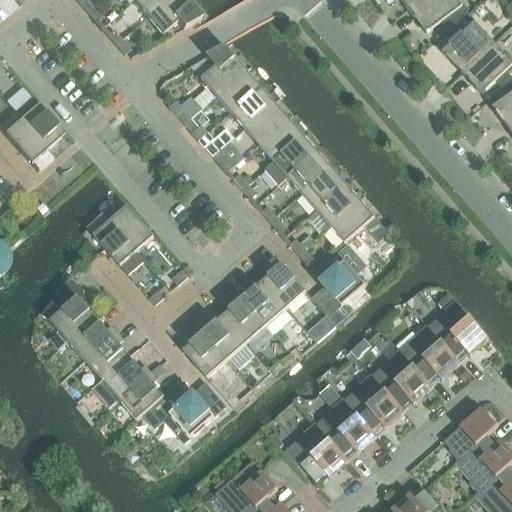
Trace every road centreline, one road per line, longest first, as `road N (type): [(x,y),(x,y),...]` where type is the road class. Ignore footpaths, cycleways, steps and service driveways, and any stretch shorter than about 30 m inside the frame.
road 1 (residential): [(208,275),(8,40)]
road 2 (unclassified): [(511,232),(308,0)]
road 3 (residential): [(345,511),(490,387),(511,410)]
road 4 (residential): [(253,234),(132,92)]
road 5 (residential): [(132,92),(281,0)]
road 6 (residential): [(132,92),(51,6),(8,40)]
road 7 (residential): [(96,266),(153,329),(208,275)]
